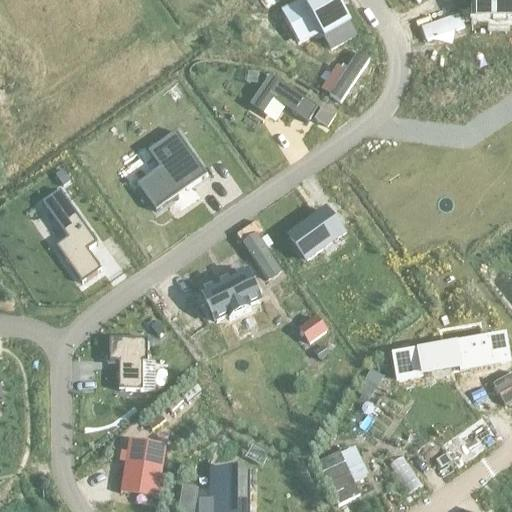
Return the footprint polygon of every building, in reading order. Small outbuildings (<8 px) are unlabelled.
[(334,0),(309,0),(295,8),(311,38),(321,32),(331,50),(355,37),(334,0)] [(511,0),(478,0),(478,22),(493,22),(493,27),(507,27),(508,22),(511,21),(511,0)] [(270,78),(250,108),(264,117),(274,102),(308,125),(318,110),(270,78)] [(321,112),(313,124),(325,132),(333,120),(321,112)] [(187,129),(181,133),(186,139),(192,135),(187,129)] [(160,171),(137,187),(156,214),(179,198),(178,196),(185,191),(187,192),(208,178),(177,134),(148,154),(160,171)] [(70,183),(62,172),(56,177),(63,187),(70,183)] [(60,192),(42,205),(68,241),(56,249),(82,286),(102,272),(88,252),(98,245),(60,192)] [(326,214),(290,239),(306,263),(342,237),(326,214)] [(265,246),(246,259),(265,286),(283,273),(265,246)] [(246,274),(203,294),(217,324),(228,318),(230,321),(250,312),(248,309),(260,303),(246,274)] [(330,336),(319,320),(300,333),(311,349),(330,336)] [(157,324),(151,329),(158,338),(164,333),(157,324)] [(164,333),(158,338),(160,341),(167,337),(164,333)] [(504,340),(395,359),(399,383),(509,363),(504,340)] [(148,341),(110,341),(110,365),(119,365),(119,393),(155,393),(155,365),(148,365),(148,341)] [(315,356),(321,364),(331,357),(325,349),(315,356)] [(370,372),(365,382),(377,389),(382,379),(370,372)] [(511,380),(495,393),(507,410),(511,406),(511,380)] [(478,414),(439,442),(455,464),(494,437),(478,414)] [(129,444),(122,484),(159,490),(166,450),(165,449),(164,451),(130,446),(131,444),(129,444)] [(250,511),(251,473),(213,473),(212,511),(250,511)] [(195,511),(198,492),(183,490),(180,511),(195,511)]
